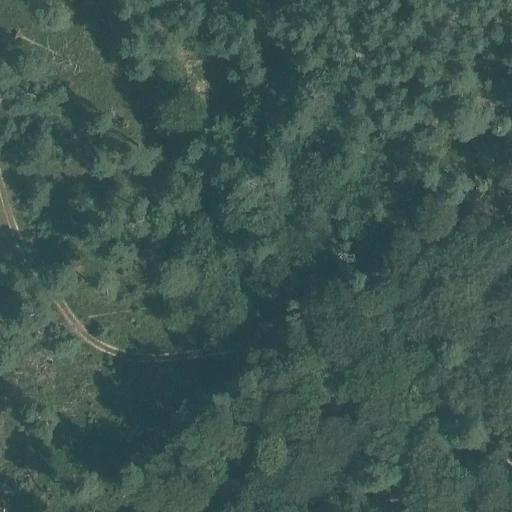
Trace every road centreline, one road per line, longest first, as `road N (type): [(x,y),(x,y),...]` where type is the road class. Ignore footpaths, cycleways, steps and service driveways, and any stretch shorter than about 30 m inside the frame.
road 1 (track): [(0,176),(26,254),(66,319),(109,351),(168,357),(264,342),(359,344)]
road 2 (track): [(174,511),(511,208)]
